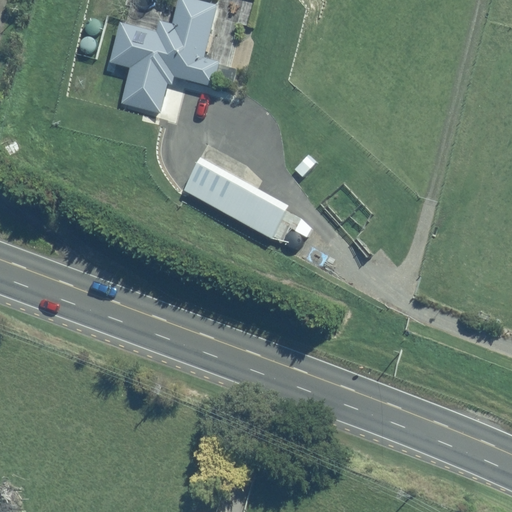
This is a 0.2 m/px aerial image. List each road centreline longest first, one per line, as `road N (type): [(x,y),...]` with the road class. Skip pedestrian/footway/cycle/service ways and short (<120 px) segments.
road 1 (secondary): [(511,455),(0,258)]
road 2 (track): [(483,0),(403,308)]
road 3 (unknown): [(259,354),(222,511)]
